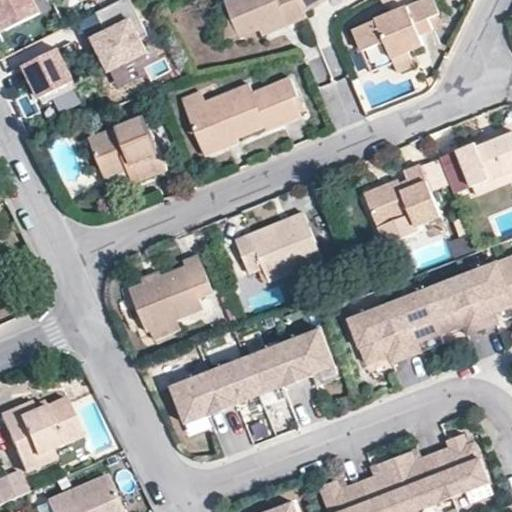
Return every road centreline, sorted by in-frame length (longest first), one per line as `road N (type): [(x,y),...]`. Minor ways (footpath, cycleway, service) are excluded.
road 1 (residential): [(63,263),(484,90)]
road 2 (residential): [(177,506),(447,399),(484,402),(511,435)]
road 3 (residential): [(88,322),(177,506)]
road 4 (residential): [(0,132),(63,263)]
